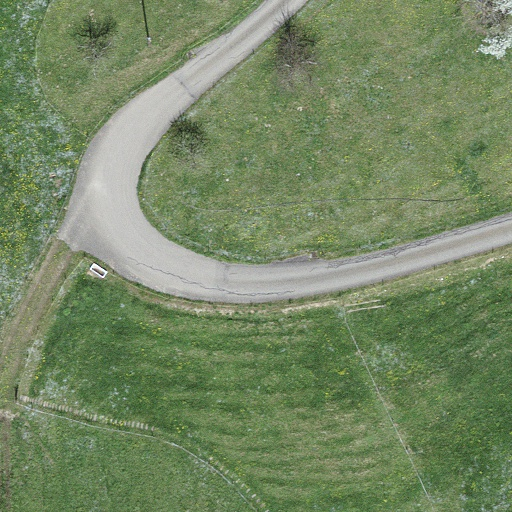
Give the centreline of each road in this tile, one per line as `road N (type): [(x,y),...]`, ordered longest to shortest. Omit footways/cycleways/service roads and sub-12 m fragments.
road 1 (track): [(106,203),(147,254),(243,278),(328,269),(511,221)]
road 2 (track): [(278,0),(132,127),(111,160),(106,203)]
road 3 (track): [(106,203),(39,294),(16,356)]
road 4 (track): [(16,356),(2,411),(2,511)]
